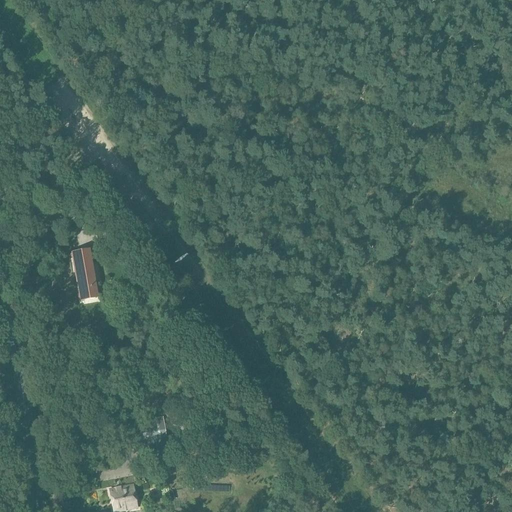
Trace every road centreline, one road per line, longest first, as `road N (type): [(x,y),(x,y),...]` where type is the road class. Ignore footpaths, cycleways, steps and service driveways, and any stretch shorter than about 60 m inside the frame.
road 1 (secondary): [(41,511),(0,227)]
road 2 (track): [(155,209),(1,0)]
